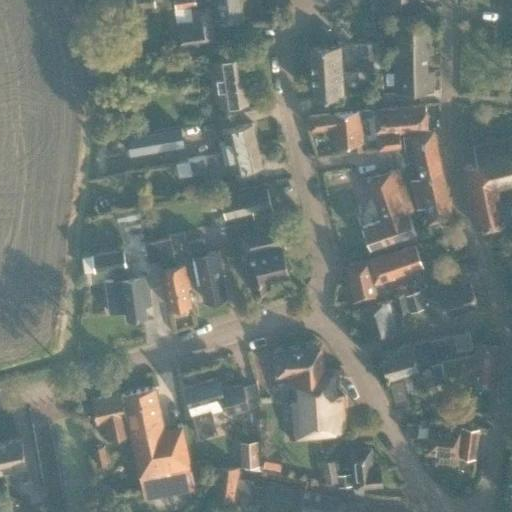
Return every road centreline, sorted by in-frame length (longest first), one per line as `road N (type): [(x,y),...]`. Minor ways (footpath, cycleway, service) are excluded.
road 1 (residential): [(484,511),(509,347),(447,138),(445,0)]
road 2 (residential): [(313,317),(325,272),(283,53),(286,29),(312,5)]
road 3 (unclassified): [(0,398),(280,315),(313,317)]
road 4 (unclassified): [(450,511),(415,474),(351,351),(313,317)]
